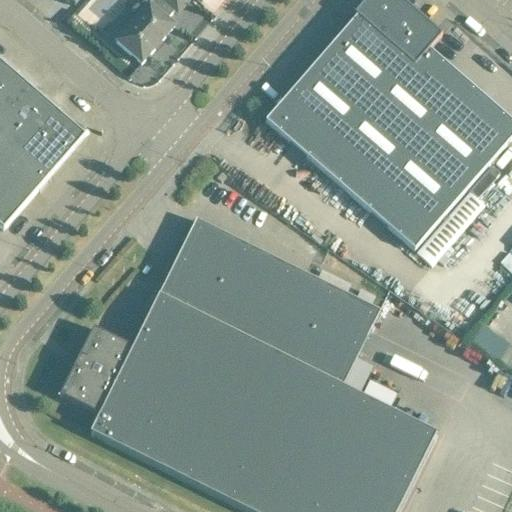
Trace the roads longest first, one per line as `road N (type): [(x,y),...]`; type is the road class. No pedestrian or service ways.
road 1 (unclassified): [(0,372),(11,342),(170,160)]
road 2 (unclassified): [(145,138),(0,304)]
road 3 (unclassified): [(170,160),(308,0)]
road 4 (unclassified): [(145,138),(0,13)]
road 5 (unclassified): [(265,0),(145,138)]
